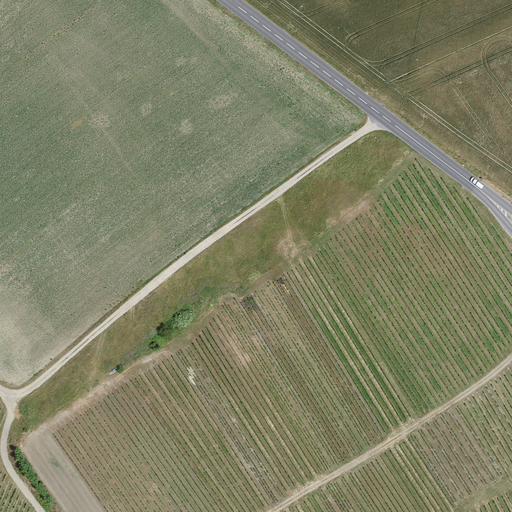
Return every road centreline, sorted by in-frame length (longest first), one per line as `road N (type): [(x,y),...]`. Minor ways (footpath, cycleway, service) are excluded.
road 1 (track): [(382,116),(188,256),(9,406)]
road 2 (tertiary): [(227,0),(480,191)]
road 3 (track): [(272,511),(465,394),(511,355)]
